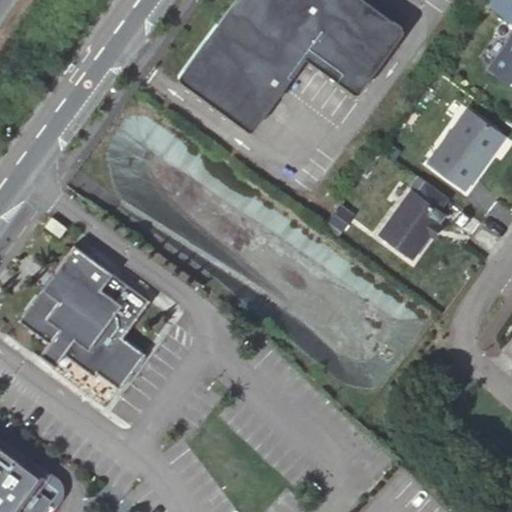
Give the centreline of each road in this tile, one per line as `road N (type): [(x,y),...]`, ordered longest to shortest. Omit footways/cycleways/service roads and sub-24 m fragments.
road 1 (secondary): [(0,192),(139,0)]
road 2 (residential): [(511,251),(465,314),(468,352),(511,397)]
